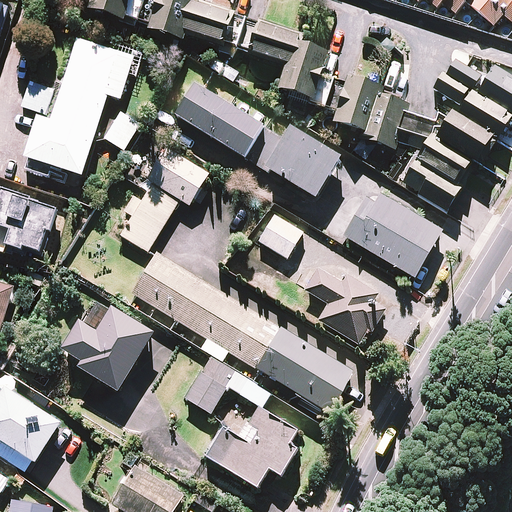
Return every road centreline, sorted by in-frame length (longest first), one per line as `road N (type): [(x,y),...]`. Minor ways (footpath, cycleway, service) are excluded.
road 1 (primary): [(357,511),(405,419),(511,252)]
road 2 (residential): [(511,56),(339,0)]
